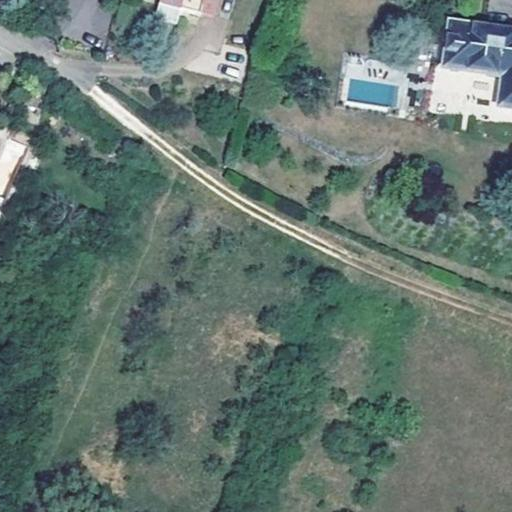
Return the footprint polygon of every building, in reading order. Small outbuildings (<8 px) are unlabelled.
[(218,5),(219,0),(159,0),(158,6),(179,12),(199,16),(199,14),(214,18),(217,5),(218,5)] [(158,6),(155,20),(175,26),(179,12),(158,6)] [(494,77),(503,32),(450,25),(442,70),(494,77)] [(511,33),(503,32),(494,77),(502,79),(498,109),(511,111),(511,33)] [(0,159),(0,212),(29,146),(10,138),(1,157),(0,159)] [(0,217),(14,187),(14,185),(15,183),(22,170),(31,147),(29,146),(0,212),(0,217)]
